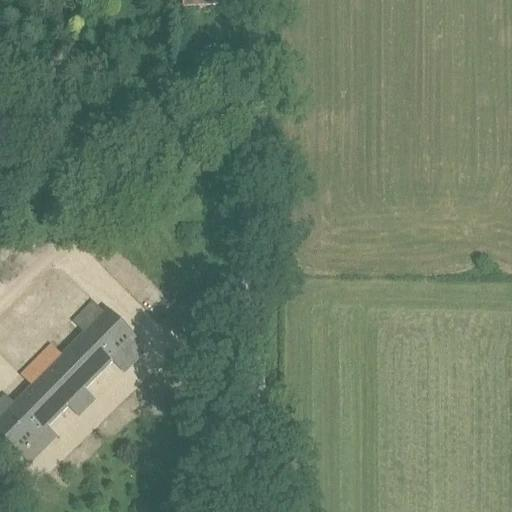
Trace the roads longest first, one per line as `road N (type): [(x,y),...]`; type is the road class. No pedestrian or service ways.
road 1 (unclassified): [(254,511),(256,0)]
road 2 (track): [(255,113),(159,160),(0,303)]
